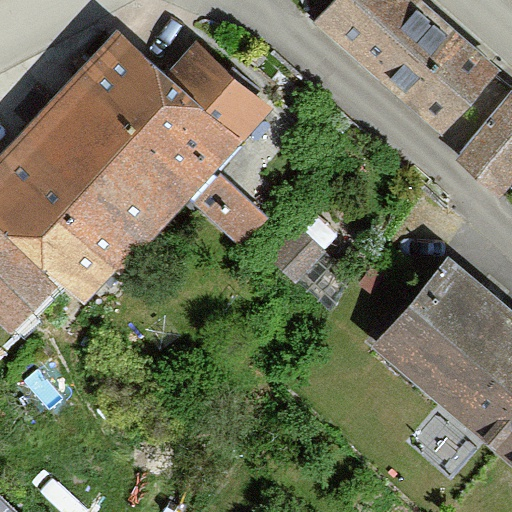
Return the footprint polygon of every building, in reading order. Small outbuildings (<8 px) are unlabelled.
[(384,0),(335,0),(318,19),(445,135),(485,92),(384,0)] [(124,20),(0,150),(0,210),(95,303),(276,101),(201,31),(171,63),(124,20)] [(505,192),(511,183),(511,81),(454,150),(505,192)] [(0,311),(14,324),(60,274),(0,214),(0,311)] [(297,284),(330,246),(294,215),(261,253),(297,284)] [(511,295),(455,249),(381,340),(511,446),(511,295)] [(0,511),(15,511),(0,498),(0,511)]
